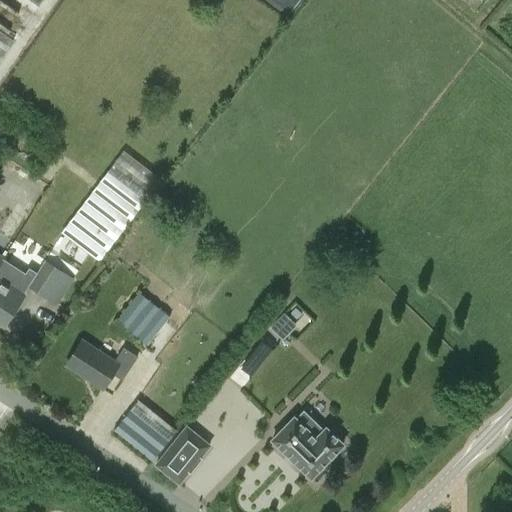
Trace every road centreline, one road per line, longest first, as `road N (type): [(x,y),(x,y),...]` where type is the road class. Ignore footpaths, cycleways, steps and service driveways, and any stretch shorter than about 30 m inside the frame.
road 1 (unclassified): [(179,511),(0,393)]
road 2 (tertiary): [(416,511),(511,413)]
